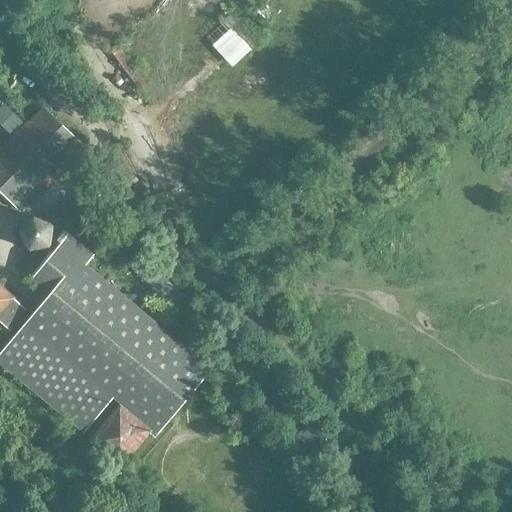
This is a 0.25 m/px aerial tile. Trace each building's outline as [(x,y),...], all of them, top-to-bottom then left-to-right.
[(218,17),(202,35),(223,55),(240,38),(218,17)] [(42,107),(0,150),(0,190),(17,207),(79,143),(42,107)] [(25,216),(22,244),(51,247),(54,218),(25,216)] [(212,368),(87,264),(94,255),(68,233),(31,278),(49,294),(0,352),(0,363),(83,433),(113,397),(156,434),(212,368)] [(126,235),(109,252),(170,312),(187,294),(126,235)] [(24,309),(0,286),(0,322),(6,328),(24,309)] [(87,442),(119,469),(152,430),(119,403),(87,442)] [(363,476),(295,408),(278,425),(347,493),(363,476)]
